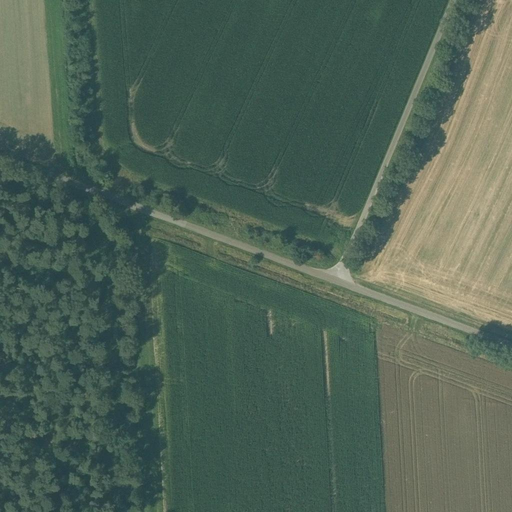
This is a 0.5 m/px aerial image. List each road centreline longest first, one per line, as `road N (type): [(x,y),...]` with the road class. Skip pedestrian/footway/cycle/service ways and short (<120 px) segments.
road 1 (unclassified): [(337,281),(0,156)]
road 2 (unclassified): [(337,281),(451,0)]
road 3 (track): [(123,200),(120,179),(99,148),(89,0)]
road 4 (unclassified): [(511,346),(337,281)]
